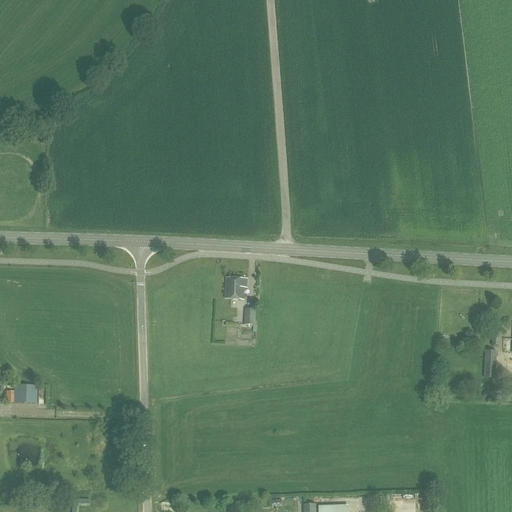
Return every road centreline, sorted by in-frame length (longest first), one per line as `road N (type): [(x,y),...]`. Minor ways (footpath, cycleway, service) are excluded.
road 1 (primary): [(511,262),(138,240)]
road 2 (unclassified): [(148,511),(138,240)]
road 3 (primary): [(138,240),(0,233)]
